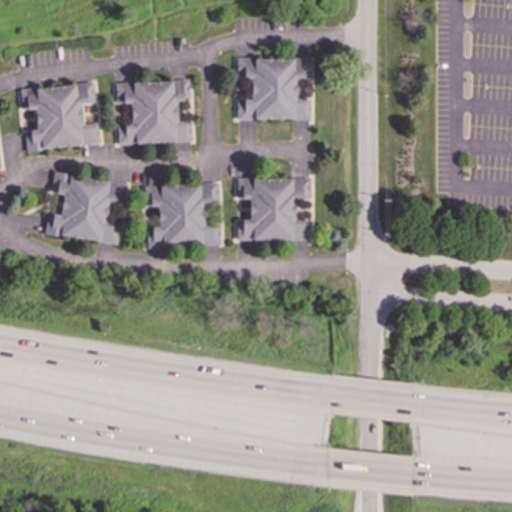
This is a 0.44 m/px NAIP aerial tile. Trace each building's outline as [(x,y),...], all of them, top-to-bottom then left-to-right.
[(235,57),(235,78),(250,78),(250,80),(249,99),(235,99),(235,120),(238,120),(254,120),(292,120),(308,120),(308,100),(296,100),(296,88),(296,77),(308,77),(308,58),(291,58),(255,57),(236,57),(235,57)] [(114,82),(115,103),(130,102),(130,104),(130,124),(116,124),(117,145),(137,144),(171,142),(189,141),(190,141),(189,121),(177,121),(175,100),(175,99),(188,99),(187,79),(186,79),(170,80),(135,81),(115,82),(114,82)] [(37,118),(39,130),(24,132),(26,152),(80,145),(100,143),(97,123),(85,125),(82,104),(81,102),(94,101),(91,82),(90,82),(72,84),(38,88),(19,90),(22,111),(36,109),(37,118)] [(53,172),(50,188),(50,192),(64,195),(60,216),(46,214),(46,217),(43,234),(97,242),(114,245),(116,245),(118,225),(106,223),(109,203),(109,201),(122,203),(125,184),(106,181),(74,175),(53,172)] [(235,178),(236,199),(248,199),(248,209),(248,220),(235,220),(235,240),(237,240),(263,240),(290,241),(308,241),(307,221),(295,221),(295,209),(295,199),(307,199),(308,179),(290,179),(252,178),(235,178)] [(142,187),(143,207),(158,207),(158,208),(159,228),(144,229),(146,250),(165,249),(198,246),(217,245),(219,245),(217,225),(205,225),(203,205),(203,203),(216,202),(215,183),(199,184),(164,186),(142,187)]
